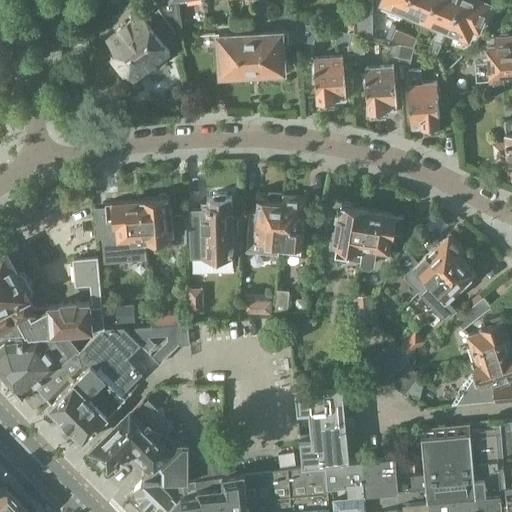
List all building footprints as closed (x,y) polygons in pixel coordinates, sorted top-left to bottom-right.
[(253,0),(258,23),(271,22),(267,0),(253,0)] [(383,0),(382,4),(384,4),(382,7),(391,11),(389,14),(401,19),(403,13),(408,0),(383,0)] [(408,0),(403,13),(424,21),(433,0),(408,0)] [(433,0),(424,21),(438,27),(429,49),(433,51),(436,56),(440,47),(441,43),(446,31),(459,0),(433,0)] [(459,0),(446,31),(459,36),(466,39),(468,34),(473,22),(479,24),(488,1),(485,0),(459,0)] [(173,27),(164,15),(158,8),(148,15),(151,18),(148,21),(141,12),(107,37),(116,49),(111,53),(126,73),(130,71),(135,77),(170,50),(164,42),(175,33),(175,29),(173,27)] [(291,12),(278,13),(279,21),(291,20),(291,12)] [(373,12),(359,12),(359,19),(360,32),(360,35),(364,34),(373,34),(373,30),(373,15),(373,12)] [(215,15),(206,16),(207,24),(216,22),(215,15)] [(359,19),(348,20),(349,32),(360,32),(359,19)] [(314,42),(318,25),(296,23),(298,40),(314,42)] [(401,43),(405,31),(396,27),(391,41),(398,43),(399,42),(401,43)] [(246,70),(284,68),(283,43),(289,43),(289,29),(220,33),(222,72),(227,71),(227,74),(232,78),(242,77),(246,73),(246,70)] [(338,29),(335,42),(348,45),(351,35),(351,33),(349,32),(338,29)] [(351,35),(348,45),(348,54),(365,52),(364,34),(360,35),(351,35)] [(482,59),(476,60),(477,78),(491,77),(491,81),(509,80),(509,76),(511,75),(511,34),(491,36),(490,36),(490,38),(487,38),(487,42),(485,42),(485,44),(481,44),(482,59)] [(86,54),(90,39),(77,36),(73,52),(86,54)] [(390,41),(387,54),(399,56),(402,43),(401,43),(399,42),(398,43),(391,41),(390,41)] [(402,43),(399,56),(400,64),(410,64),(414,46),(402,43)] [(334,97),(346,96),(343,55),(315,56),(316,60),(313,65),(314,71),(317,76),(318,98),(320,98),(321,107),(334,106),(334,97)] [(385,107),(397,106),(394,64),(366,67),(367,70),(364,75),(365,81),(368,86),(369,108),(372,108),(372,117),(386,115),(385,107)] [(421,68),(408,69),(412,125),(424,124),(425,133),(439,132),(438,123),(440,123),(438,100),(441,95),(441,89),(437,84),(437,81),(422,82),(421,68)] [(511,120),(506,121),(508,141),(495,143),(497,163),(510,162),(511,172),(511,173),(511,120)] [(233,216),(232,195),(227,195),(227,192),(214,192),(214,196),(209,196),(209,205),(203,205),(203,209),(191,209),(192,256),(234,255),(233,234),(238,234),(238,216),(233,216)] [(144,197),(141,198),(141,199),(142,199),(146,240),(158,239),(159,244),(171,242),(171,243),(185,243),(185,228),(187,228),(187,215),(187,213),(185,213),(185,215),(173,217),(172,208),(171,208),(169,195),(166,193),(161,193),(158,196),(144,197)] [(283,202),(280,242),(303,244),(305,226),(304,226),(306,196),(284,194),(283,202)] [(106,206),(95,207),(97,219),(99,236),(103,235),(106,260),(147,256),(146,240),(142,199),(141,199),(112,201),(106,202),(106,206)] [(250,210),(246,251),(279,254),(279,253),(280,242),(283,202),(258,200),(257,211),(250,210)] [(332,230),(328,247),(334,249),(333,254),(336,259),(344,260),(348,257),(358,259),(361,259),(370,209),(370,208),(354,205),(351,201),(345,200),(342,203),(341,202),(339,215),(337,215),(335,230),(332,230)] [(370,209),(361,259),(362,259),(362,260),(364,264),(370,264),(373,263),(374,252),(375,248),(387,250),(389,236),(393,237),(394,232),(400,233),(403,215),(370,209)] [(407,248),(395,266),(420,292),(460,254),(466,249),(450,233),(428,254),(427,254),(419,261),(407,248)] [(0,328),(2,333),(23,331),(23,332),(30,328),(32,333),(38,333),(61,331),(70,330),(71,332),(104,329),(98,256),(74,258),(76,283),(91,282),(93,303),(91,303),(90,301),(83,301),(78,299),(62,300),(58,304),(34,306),(29,295),(35,292),(24,271),(18,275),(5,250),(4,251),(0,242),(0,328)] [(460,254),(420,292),(437,310),(445,318),(451,313),(456,308),(449,301),(448,300),(477,273),(460,254)] [(204,311),(203,287),(189,287),(189,312),(204,311)] [(289,290),(277,289),(275,315),(287,314),(289,290)] [(354,306),(355,306),(372,304),(372,294),(353,296),(354,306)] [(456,319),(463,328),(492,306),(484,296),(456,319)] [(244,299),(244,313),(272,313),(272,300),(244,299)] [(372,304),(355,306),(357,322),(373,320),(372,304)] [(473,358),(511,345),(511,344),(511,345),(501,311),(484,317),(486,324),(481,325),(482,328),(469,332),(473,344),(469,345),(473,358)] [(152,325),(179,323),(178,312),(151,314),(152,325)] [(177,323),(179,345),(190,344),(188,323),(177,323)] [(52,404),(50,406),(84,440),(141,383),(137,379),(147,369),(132,353),(142,344),(128,330),(117,329),(108,337),(102,331),(80,353),(83,365),(87,369),(52,404)] [(416,329),(398,346),(407,357),(425,340),(416,329)] [(45,347),(9,378),(23,396),(36,385),(52,404),(87,369),(83,365),(80,353),(78,350),(74,353),(68,346),(73,342),(68,336),(64,330),(39,333),(39,339),(45,347)] [(5,342),(0,346),(0,367),(9,378),(45,347),(39,339),(5,342)] [(394,341),(374,357),(390,376),(409,361),(410,360),(409,358),(408,357),(407,357),(398,346),(394,341)] [(472,372),(452,404),(452,405),(503,400),(501,379),(510,376),(509,375),(511,374),(511,345),(473,359),(476,368),(477,370),(472,372)] [(390,376),(387,380),(407,396),(409,393),(407,391),(419,376),(409,361),(390,376)] [(423,385),(419,376),(407,391),(409,393),(415,396),(423,385)] [(296,385),(295,385),(298,409),(298,416),(310,415),(312,432),(300,433),(301,444),(303,465),(326,463),(350,459),(350,458),(348,431),(347,425),(348,425),(356,425),(355,414),(346,415),(346,411),(344,397),(343,382),(343,381),(340,381),(296,385)] [(100,447),(95,451),(106,463),(111,458),(114,461),(117,458),(118,460),(121,457),(123,460),(133,450),(138,455),(136,458),(140,462),(143,466),(151,466),(156,461),(162,468),(164,480),(189,479),(189,442),(175,441),(174,442),(168,435),(166,433),(175,424),(147,396),(139,404),(138,403),(97,444),(100,447)] [(511,511),(511,419),(501,420),(507,491),(508,511),(511,511)] [(495,426),(471,428),(478,511),(503,511),(502,491),(504,491),(507,491),(501,420),(498,420),(494,421),(495,426)] [(447,424),(422,426),(426,471),(429,511),(478,511),(471,428),(471,422),(455,423),(447,424)] [(199,478),(197,478),(197,480),(213,477),(224,475),(224,474),(222,455),(213,456),(199,457),(199,478)] [(389,455),(362,458),(366,511),(400,511),(400,509),(397,473),(396,455),(389,455)] [(350,459),(326,463),(328,484),(333,484),(335,511),(366,511),(362,458),(351,459),(350,459)] [(295,466),(280,468),(280,469),(284,511),(330,511),(328,484),(326,463),(303,465),(302,465),(295,466)] [(245,471),(244,471),(247,511),(284,511),(280,469),(280,468),(245,471)] [(177,498),(162,511),(247,511),(244,471),(224,474),(224,475),(213,477),(197,480),(198,493),(174,494),(177,498)] [(429,511),(426,471),(397,473),(400,509),(400,511),(429,511)] [(142,479),(131,491),(153,511),(162,511),(177,498),(174,494),(198,493),(197,480),(197,478),(189,479),(164,480),(142,479)] [(0,511),(31,511),(5,485),(0,489),(0,511)]
